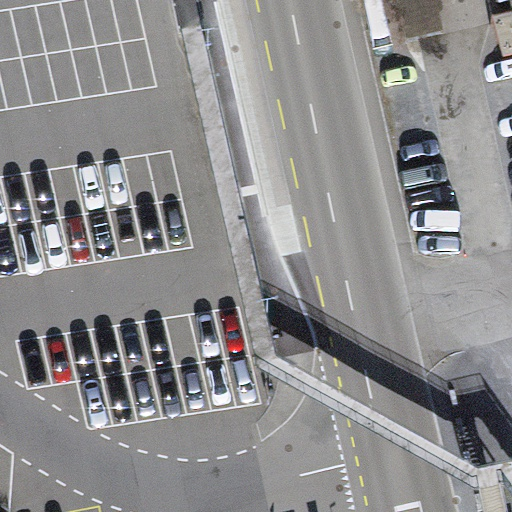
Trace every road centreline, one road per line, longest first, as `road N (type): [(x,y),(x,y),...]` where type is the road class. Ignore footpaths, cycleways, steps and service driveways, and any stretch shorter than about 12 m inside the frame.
road 1 (primary): [(295,0),(398,456)]
road 2 (residential): [(398,456),(210,496),(165,492),(98,474),(0,420)]
